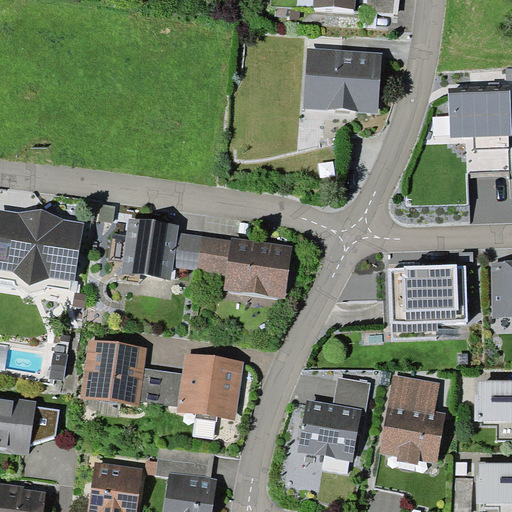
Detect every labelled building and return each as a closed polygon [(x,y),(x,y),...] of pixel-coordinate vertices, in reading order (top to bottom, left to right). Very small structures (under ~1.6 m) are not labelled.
[(355,0),(313,0),(313,6),(355,9),(355,0)] [(395,0),(368,0),(367,10),(394,13),(395,0)] [(304,108),(379,113),(382,52),(308,48),(304,108)] [(511,121),(511,91),(449,93),(450,138),(511,135),(511,121)] [(50,276),(75,280),(84,223),(64,219),(42,208),(19,212),(0,209),(0,268),(13,271),(29,283),(50,276)] [(121,273),(172,279),(173,267),(178,232),(179,224),(128,218),(121,273)] [(173,267),(198,270),(203,235),(178,232),(173,267)] [(231,240),(203,235),(198,270),(226,274),(231,240)] [(224,289),(285,298),(293,245),(231,237),(231,240),(226,274),(224,289)] [(511,261),(491,262),(491,318),(511,317),(511,261)] [(404,268),(388,268),(390,323),(392,323),(405,324),(437,323),(467,322),(466,266),(457,265),(457,264),(404,266),(404,268)] [(405,324),(392,323),(392,332),(438,331),(437,323),(405,324)] [(81,397),(138,405),(139,400),(143,368),(146,348),(89,340),(81,397)] [(68,354),(53,352),(49,378),(64,380),(68,354)] [(177,412),(236,420),(244,361),(185,353),(182,373),(178,407),(177,412)] [(182,373),(143,368),(139,400),(178,407),(182,373)] [(440,383),(394,374),(379,453),(398,456),(397,461),(418,465),(419,459),(437,463),(446,413),(435,411),(440,383)] [(339,378),(334,404),(362,410),(361,414),(365,415),(371,384),(339,378)] [(511,379),(478,380),(478,392),(475,392),(475,420),(482,420),(482,426),(497,426),(497,440),(511,439),(511,379)] [(0,450),(28,455),(36,401),(0,395),(0,450)] [(334,404),(308,400),(298,452),(353,462),(361,414),(362,410),(334,404)] [(87,511),(137,511),(144,469),(95,462),(87,511)] [(511,511),(511,462),(479,463),(479,475),(477,475),(477,503),(484,503),(484,508),(499,508),(498,511),(511,511)] [(163,511),(212,511),(217,482),(169,475),(163,511)] [(471,511),(473,479),(456,478),(454,511),(471,511)] [(0,511),(42,511),(46,491),(24,488),(24,485),(0,482),(0,511)]
